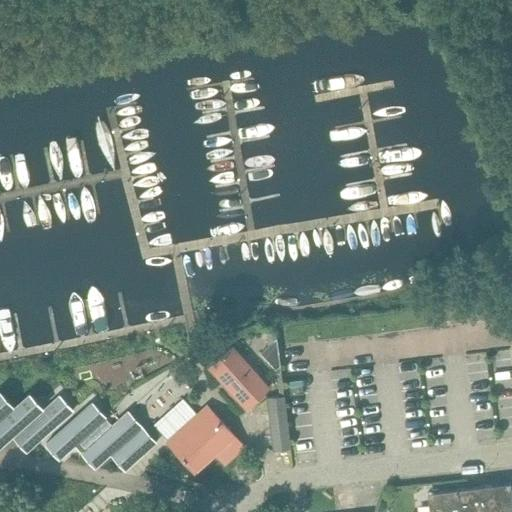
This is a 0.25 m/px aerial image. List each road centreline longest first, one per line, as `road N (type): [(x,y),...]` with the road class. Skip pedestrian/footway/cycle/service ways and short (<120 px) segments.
road 1 (unknown): [(330,481),(309,369),(325,348),(381,338)]
road 2 (unknown): [(381,338),(404,469)]
road 3 (unknown): [(464,327),(480,458)]
